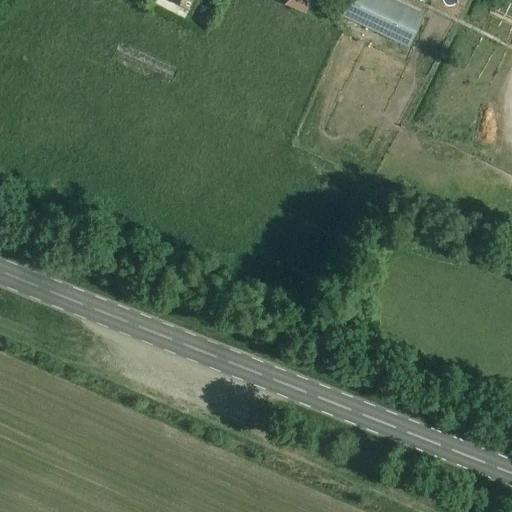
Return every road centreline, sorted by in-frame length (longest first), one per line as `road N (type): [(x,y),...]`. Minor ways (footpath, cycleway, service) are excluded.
road 1 (primary): [(511,476),(0,272)]
road 2 (track): [(410,511),(0,330)]
